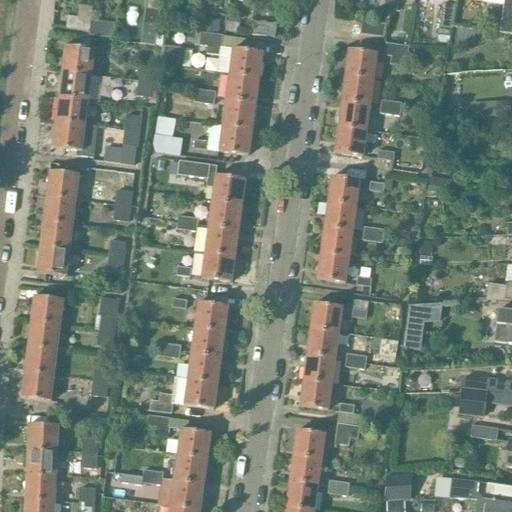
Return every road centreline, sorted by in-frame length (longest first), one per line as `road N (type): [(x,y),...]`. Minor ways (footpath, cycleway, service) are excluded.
road 1 (residential): [(246,511),(317,0)]
road 2 (residential): [(0,231),(28,0)]
